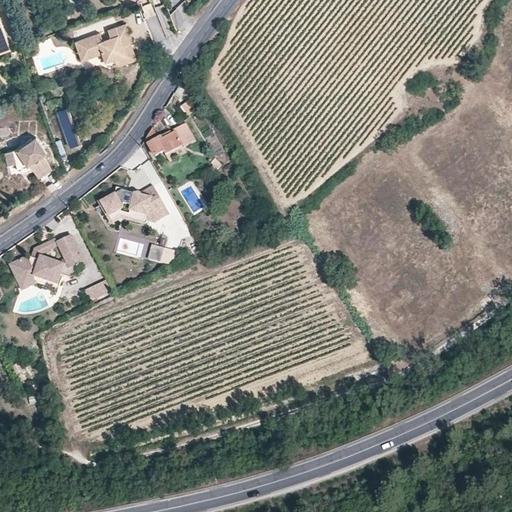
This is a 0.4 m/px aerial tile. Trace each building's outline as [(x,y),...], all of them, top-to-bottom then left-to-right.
[(108,31),(111,39),(103,41),(100,34),(75,42),(84,66),(104,59),(107,67),(124,61),(125,64),(136,60),(129,40),(125,41),(123,35),(129,33),(126,24),(108,31)] [(0,53),(11,50),(8,40),(0,43),(0,53)] [(196,106),(191,98),(181,105),(187,113),(196,106)] [(81,142),(68,107),(58,111),(71,146),(81,142)] [(175,133),(170,135),(169,133),(158,139),(152,129),(145,140),(155,156),(163,152),(165,155),(182,145),(183,147),(195,141),(185,123),(173,130),(175,133)] [(19,171),(31,166),(39,176),(52,168),(43,155),(46,152),(36,138),(18,149),(5,154),(11,166),(16,164),(19,171)] [(8,167),(11,166),(5,154),(2,155),(8,167)] [(216,169),(222,164),(214,156),(209,160),(212,164),(216,169)] [(137,193),(122,188),(101,200),(109,213),(111,212),(112,215),(120,210),(145,217),(144,219),(153,222),(168,214),(152,185),(137,193)] [(64,264),(41,256),(39,260),(31,257),(30,260),(23,258),(10,264),(18,280),(30,274),(59,285),(63,275),(70,277),(84,271),(78,258),(81,256),(71,235),(57,242),(67,263),(64,264)] [(159,262),(162,248),(149,244),(146,258),(159,262)] [(103,281),(83,290),(88,302),(108,292),(103,281)]
